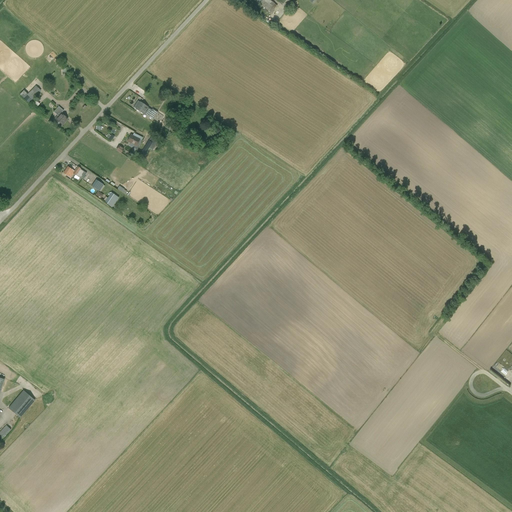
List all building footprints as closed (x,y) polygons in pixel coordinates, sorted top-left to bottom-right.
[(275,3),(270,0),(258,0),(257,3),(260,5),(269,11),(272,13),(277,5),(275,3)] [(23,90),(21,94),(22,95),(21,96),(28,103),(31,99),(32,100),(34,98),(41,91),(36,86),(27,94),(23,90)] [(137,101),(133,107),(136,109),(143,114),(144,114),(153,119),(157,112),(152,109),(151,110),(148,107),(145,105),(141,103),(140,102),(137,101)] [(67,119),(61,114),(63,111),(58,106),(54,112),(57,115),(55,118),(58,121),(57,123),(60,126),(62,124),(62,125),(67,119)] [(136,146),(139,139),(130,135),(127,141),(136,146)] [(152,150),(156,145),(158,141),(151,137),(149,140),(140,153),(144,156),(149,148),(152,150)] [(70,179),(73,174),(81,179),(83,176),(82,175),(84,172),(80,169),(77,167),(74,172),(68,167),(66,170),(63,174),(70,179)] [(93,187),(99,191),(104,184),(98,180),(93,187)] [(24,391),(9,408),(20,417),(35,401),(24,391)] [(0,431),(0,434),(3,438),(11,430),(6,425),(0,431)]
